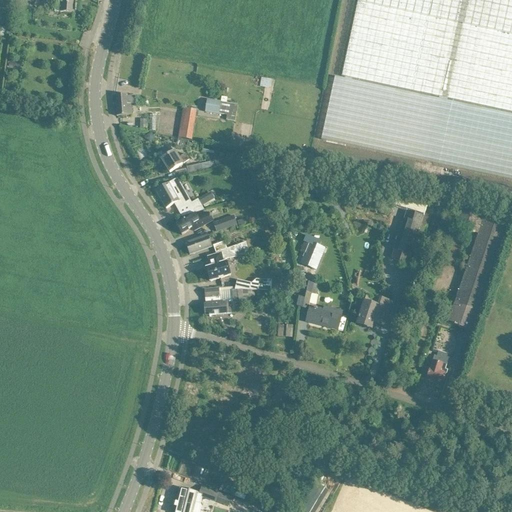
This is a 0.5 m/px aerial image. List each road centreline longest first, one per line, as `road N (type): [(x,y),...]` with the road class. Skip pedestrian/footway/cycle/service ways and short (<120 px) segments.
road 1 (tertiary): [(176,334),(160,248),(95,119),(115,0)]
road 2 (unclassified): [(176,334),(511,434)]
road 3 (tertiary): [(123,511),(176,334)]
